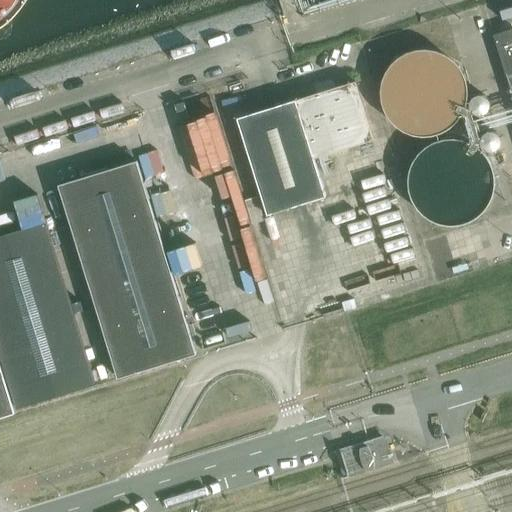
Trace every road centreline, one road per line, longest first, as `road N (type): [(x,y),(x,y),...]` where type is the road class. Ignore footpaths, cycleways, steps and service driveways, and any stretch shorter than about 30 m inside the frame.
road 1 (unknown): [(150,76),(166,130),(263,339),(290,315),(307,257),(394,220)]
road 2 (tertiary): [(70,511),(360,422)]
road 3 (unclassified): [(284,35),(0,122)]
